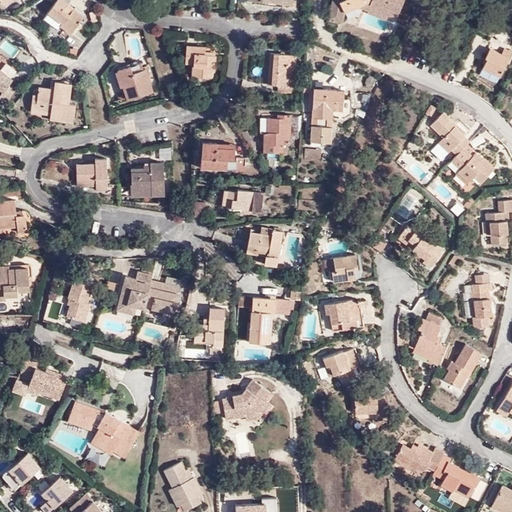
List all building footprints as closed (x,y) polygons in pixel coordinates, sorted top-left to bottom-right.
[(71,34),(76,27),(79,23),(84,16),(62,0),(58,0),(49,13),(64,23),(61,26),(71,34)] [(343,22),(345,11),(344,11),(339,2),(342,0),(333,0),(329,20),(343,22)] [(344,11),(345,11),(356,5),(363,2),(387,13),(389,9),(397,13),(402,0),(342,0),(339,2),(344,11)] [(363,2),(356,5),(367,10),(367,11),(385,19),(387,13),(363,2)] [(205,55),(205,51),(205,47),(187,46),(186,63),(193,64),(192,77),(206,77),(206,71),(214,71),(216,56),(205,55)] [(502,53),(491,48),(486,58),(488,59),(483,68),(501,76),(511,51),(504,48),(502,53)] [(406,52),(403,61),(416,67),(420,58),(406,52)] [(296,55),(271,54),(268,84),(293,87),(296,55)] [(142,63),(132,67),(134,74),(145,71),(142,63)] [(134,74),(132,67),(117,72),(121,88),(125,87),(128,99),(153,91),(147,70),(145,71),(134,74)] [(0,89),(4,92),(0,97),(6,103),(15,92),(9,86),(13,80),(0,69),(0,89)] [(59,114),(59,121),(73,123),(75,104),(69,103),(71,83),(55,82),(54,89),(39,88),(38,95),(33,95),(31,112),(51,114),(51,113),(59,114)] [(343,91),(314,89),(310,141),(331,142),(333,111),(342,111),(343,91)] [(467,143),(469,141),(464,137),(465,136),(455,126),(456,124),(443,112),(431,125),(443,137),(438,143),(449,152),(451,150),(456,155),(467,143)] [(277,119),(268,118),(267,132),(264,132),(263,153),(283,153),(284,139),(289,140),(290,115),(277,115),(277,119)] [(235,145),(203,143),(201,167),(233,170),(235,145)] [(473,149),(467,143),(456,155),(452,160),(461,169),(459,171),(470,181),(475,176),(481,182),(494,168),(476,151),(473,155),(471,157),(469,154),(470,152),(473,149)] [(97,181),(97,187),(98,191),(108,190),(107,158),(96,159),(96,163),(77,164),(77,182),(97,181)] [(145,169),(132,169),(132,185),(131,185),(132,196),(165,195),(164,162),(152,162),(152,165),(144,165),(145,169)] [(470,181),(459,171),(456,174),(467,184),(470,181)] [(238,192),(230,191),(229,200),(233,200),(231,209),(244,210),(244,213),(250,213),(250,211),(262,212),(265,193),(238,189),(238,192)] [(17,214),(16,209),(15,198),(0,200),(0,227),(19,225),(20,230),(30,229),(27,212),(25,212),(17,214)] [(468,209),(474,201),(471,198),(465,205),(468,209)] [(508,232),(507,225),(504,225),(503,220),(507,219),(509,219),(508,210),(511,209),(511,198),(499,200),(499,211),(486,212),(487,222),(490,221),(491,233),(492,243),(507,241),(506,233),(508,232)] [(203,203),(193,203),(192,217),(201,218),(203,203)] [(408,225),(401,234),(415,245),(412,249),(425,258),(423,262),(430,267),(442,250),(435,245),(435,246),(421,237),(422,235),(408,225)] [(262,227),(260,233),(272,235),(273,229),(262,227)] [(272,235),(260,233),(250,231),(247,252),(266,256),(265,264),(276,266),(283,231),(273,229),(272,235)] [(415,245),(401,234),(398,238),(412,249),(415,245)] [(386,242),(377,236),(371,244),(381,251),(386,242)] [(356,253),(333,256),(335,269),(331,270),(333,281),(355,278),(353,265),(352,260),(356,259),(356,253)] [(0,266),(0,273),(10,273),(10,268),(29,267),(29,264),(0,266)] [(0,273),(0,299),(6,299),(6,295),(19,294),(18,290),(31,289),(30,277),(29,267),(10,268),(10,273),(0,273)] [(146,301),(151,280),(153,275),(138,271),(136,278),(126,275),(120,300),(136,306),(144,308),(146,301)] [(476,283),(491,282),(490,272),(475,274),(476,283)] [(73,299),(71,306),(67,317),(84,322),(90,304),(87,303),(92,286),(74,280),(68,297),(69,298),(73,299)] [(181,288),(151,280),(146,301),(154,303),(153,308),(167,312),(169,302),(176,304),(181,288)] [(492,281),(491,282),(476,283),(473,284),(474,291),(472,291),(473,300),(476,300),(478,316),(488,315),(493,314),(490,289),(492,289),(492,281)] [(242,306),(253,306),(253,297),(240,296),(239,302),(242,302),(242,306)] [(271,312),(288,313),(289,299),(253,297),(253,306),(250,341),(268,343),(271,312)] [(341,322),(342,329),(363,326),(361,307),(353,307),(352,299),(324,303),(326,313),(330,313),(331,323),(341,322)] [(136,306),(120,300),(117,309),(134,315),(136,306)] [(173,314),(176,304),(169,302),(167,312),(173,314)] [(209,323),(204,323),(195,323),(194,340),(213,341),(213,345),(223,345),(224,308),(210,307),(209,318),(209,323)] [(426,319),(439,325),(442,316),(430,311),(426,319)] [(489,322),(488,315),(478,316),(479,323),(489,322)] [(428,360),(437,364),(445,346),(437,342),(438,338),(437,338),(442,326),(439,325),(426,319),(423,318),(418,328),(421,330),(414,348),(430,355),(429,358),(428,360)] [(333,330),(342,329),(341,322),(331,323),(333,330)] [(468,371),(470,373),(482,353),(467,344),(455,363),(452,360),(447,368),(449,370),(443,378),(459,388),(466,377),(465,376),(468,371)] [(349,368),(352,366),(364,362),(357,346),(345,351),(344,349),(324,357),(327,365),(330,363),(334,373),(340,371),(343,379),(352,375),(349,368)] [(413,351),(429,358),(430,355),(414,348),(413,351)] [(37,362),(24,357),(19,372),(31,377),(29,384),(51,392),(50,396),(59,399),(68,377),(58,373),(57,376),(45,371),(35,368),(37,362)] [(330,363),(327,365),(325,366),(329,376),(334,373),(330,363)] [(242,396),(242,394),(226,397),(226,400),(222,401),(225,419),(246,416),(246,419),(256,418),(262,411),(265,413),(271,405),(263,400),(269,392),(252,379),(245,389),(245,393),(246,396),(242,396)] [(51,392),(29,384),(28,387),(50,396),(51,392)] [(510,410),(511,411),(511,385),(498,408),(508,414),(510,410)] [(377,394),(354,395),(356,412),(377,411),(378,416),(385,416),(384,395),(377,395),(377,394)] [(75,400),(68,417),(92,426),(93,424),(99,426),(93,438),(113,451),(114,451),(117,446),(127,452),(137,434),(118,423),(120,419),(107,411),(105,411),(103,415),(97,412),(98,408),(75,400)] [(507,417),(508,414),(498,408),(497,410),(507,417)] [(92,426),(68,417),(67,421),(91,430),(92,426)] [(139,431),(120,419),(118,423),(137,434),(139,431)] [(113,451),(93,438),(90,443),(111,455),(113,451)] [(442,454),(443,451),(436,447),(433,452),(418,444),(417,446),(416,450),(411,447),(410,449),(402,445),(396,458),(416,469),(417,467),(423,470),(426,466),(434,470),(442,454)] [(117,446),(114,451),(124,457),(127,452),(117,446)] [(15,476),(8,481),(15,489),(41,467),(28,452),(10,469),(15,476)] [(434,470),(432,474),(443,480),(441,486),(453,492),(453,490),(455,487),(469,495),(478,477),(448,462),(449,459),(442,454),(434,470)] [(415,472),(416,469),(396,458),(394,461),(415,472)] [(202,494),(194,478),(190,480),(186,472),(181,462),(165,470),(174,487),(177,486),(185,502),(182,504),(186,510),(202,503),(198,496),(202,494)] [(2,474),(8,481),(15,476),(10,469),(2,474)] [(190,480),(194,478),(190,469),(186,472),(190,480)] [(41,506),(45,511),(47,511),(73,491),(61,476),(41,492),(47,499),(41,506)] [(177,506),(182,504),(185,502),(177,486),(174,487),(169,490),(177,506)] [(511,511),(511,490),(501,486),(494,500),(501,504),(499,510),(503,511),(511,511)] [(455,487),(453,490),(468,498),(469,495),(455,487)] [(103,511),(87,492),(71,507),(75,511),(81,511),(82,511),(103,511)] [(422,495),(420,500),(427,505),(430,499),(422,495)] [(492,506),(499,510),(501,504),(494,500),(492,506)]
